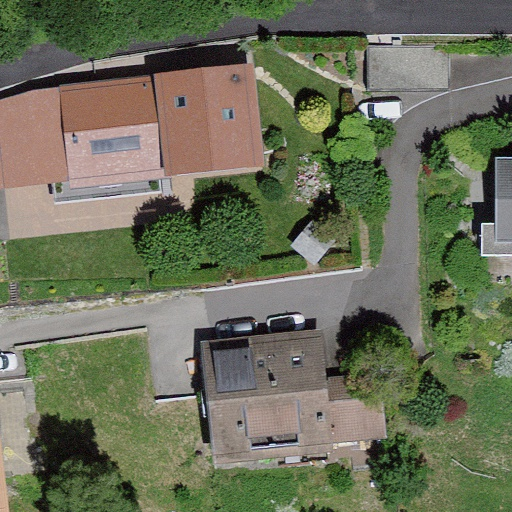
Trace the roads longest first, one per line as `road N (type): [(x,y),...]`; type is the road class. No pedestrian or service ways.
road 1 (unknown): [(511,79),(433,96),(417,115),(401,157),(395,276),(383,286),(0,325)]
road 2 (residential): [(0,76),(333,17),(511,6)]
